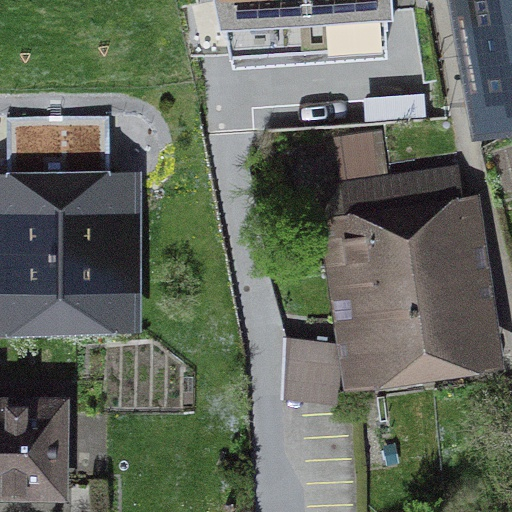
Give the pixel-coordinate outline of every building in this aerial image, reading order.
[(216,0),(224,35),(285,31),(286,49),(322,46),(321,29),(386,25),(384,0),(216,0)] [(511,0),(462,0),(485,133),(511,128),(511,0)] [(372,119),(425,111),(422,92),(369,100),(372,119)] [(482,346),(456,167),(342,183),(369,363),(482,346)] [(131,180),(0,183),(0,325),(135,322),(131,180)] [(282,391),(332,397),(338,347),(288,341),(282,391)] [(0,403),(0,489),(58,490),(59,404),(0,403)]
